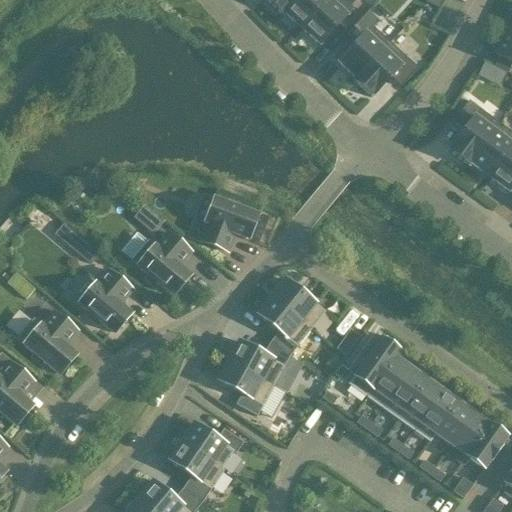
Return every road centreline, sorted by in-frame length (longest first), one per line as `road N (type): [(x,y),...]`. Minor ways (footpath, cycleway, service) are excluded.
road 1 (residential): [(223,310),(113,371),(75,409),(24,511)]
road 2 (residential): [(511,408),(288,245)]
road 3 (residential): [(65,511),(154,431),(223,310)]
road 4 (residential): [(212,0),(372,154)]
road 5 (residential): [(372,154),(434,87),(485,0)]
road 6 (residential): [(372,154),(511,260)]
road 7 (residential): [(288,245),(372,154)]
